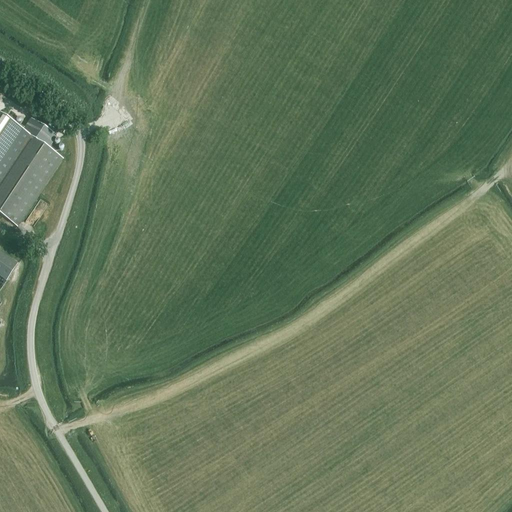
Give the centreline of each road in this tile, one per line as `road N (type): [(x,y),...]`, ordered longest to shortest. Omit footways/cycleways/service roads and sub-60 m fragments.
road 1 (track): [(55,432),(296,327),(511,167)]
road 2 (unclassified): [(99,511),(36,394),(29,342),(80,161),(79,129),(59,100),(0,61)]
